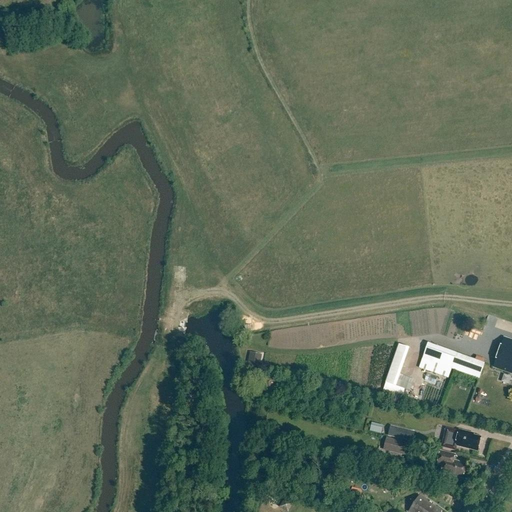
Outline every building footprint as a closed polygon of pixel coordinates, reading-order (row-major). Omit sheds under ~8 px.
[(511,341),(503,338),(493,367),(511,373),(511,341)] [(404,388),(397,387),(407,347),(396,344),(383,395),(401,399),(404,388)] [(261,355),(249,352),(246,365),(258,368),(261,355)] [(457,353),(452,369),(480,379),(485,363),(457,353)] [(371,423),(369,431),(381,434),(383,425),(371,423)] [(412,442),(414,432),(390,426),(388,437),(412,442)] [(454,446),(477,452),(480,438),(466,435),(467,433),(458,431),(454,446)] [(412,444),(386,438),(383,451),(409,457),(412,444)] [(443,466),(441,474),(462,479),(466,464),(453,461),(454,455),(440,452),(437,465),(443,466)] [(441,511),(442,511),(419,497),(409,511),(441,511)]
